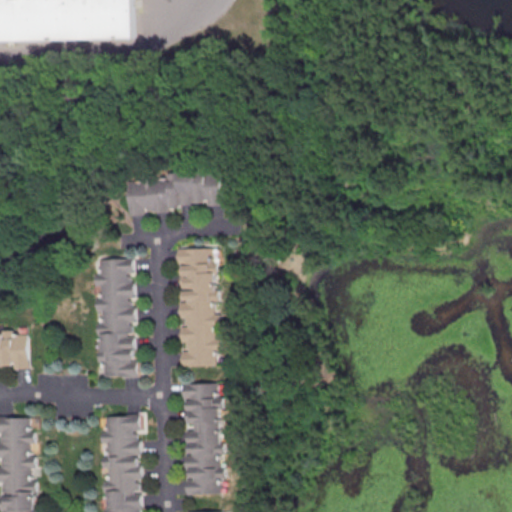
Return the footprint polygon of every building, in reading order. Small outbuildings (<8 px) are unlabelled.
[(0,0),(137,0),(138,39),(0,42),(0,0)] [(131,182),(133,216),(147,215),(147,212),(156,211),(156,214),(171,213),(171,209),(182,208),(182,206),(195,205),(195,199),(197,198),(198,204),(207,203),(207,200),(210,200),(210,206),(224,205),(223,172),(207,172),(207,176),(197,176),(197,172),(178,173),(179,181),(170,182),(170,179),(157,179),(157,176),(145,177),(145,182),(131,182)] [(181,264),(180,249),(215,248),(216,262),(221,262),(222,276),(217,276),(218,291),(221,291),(222,302),(217,302),(217,315),(221,315),(222,327),(218,327),(218,339),(223,339),(224,351),(219,351),(219,365),(185,367),(185,352),(191,352),(191,349),(188,349),(188,342),(185,342),(184,328),(190,328),(190,324),(188,324),(187,318),(183,318),(183,303),(189,303),(189,301),(185,301),(185,292),(197,291),(197,288),(188,289),(188,278),(192,278),(192,275),(184,275),(184,266),(188,266),(188,263),(181,264)] [(141,379),(121,380),(121,378),(106,378),(105,363),(101,363),(101,352),(104,352),(103,334),(100,334),(100,325),(104,325),(104,311),(99,311),(99,300),(104,300),(103,286),(98,286),(98,275),(103,275),(102,260),(135,259),(136,273),(132,273),(132,284),(136,284),(137,298),(133,298),(133,308),(138,308),(138,322),(134,323),(134,334),(129,334),(129,338),(136,337),(137,361),(134,361),(134,363),(140,363),(141,379)] [(0,371),(8,371),(8,361),(16,361),(16,355),(22,355),(22,368),(31,368),(30,333),(7,333),(7,338),(0,338),(0,371)] [(187,385),(220,384),(221,398),(226,398),(226,409),(221,409),(223,444),(227,444),(227,455),(223,455),(223,468),(228,468),(228,479),(223,480),(223,494),(190,495),(190,482),(197,481),(197,478),(193,478),(193,468),(189,468),(189,455),(195,455),(195,454),(192,454),(191,445),(189,445),(189,431),(196,430),(196,425),(189,425),(188,408),(189,408),(189,401),(193,401),(193,398),(187,398),(187,385)] [(108,417),(142,416),(142,432),(138,432),(138,440),(142,439),(143,511),(106,511),(106,507),(109,507),(109,491),(105,491),(105,480),(109,480),(109,467),(104,467),(104,456),(108,456),(108,443),(104,443),(104,432),(108,432),(108,417)] [(0,417),(32,417),(33,433),(37,433),(38,446),(33,446),(33,457),(38,457),(38,469),(34,470),(34,482),(39,481),(40,494),(36,494),(36,510),(40,509),(40,511),(3,511),(2,501),(5,501),(4,483),(0,483),(0,468),(3,468),(3,459),(0,459),(0,443),(3,443),(3,434),(0,434),(0,417)]
